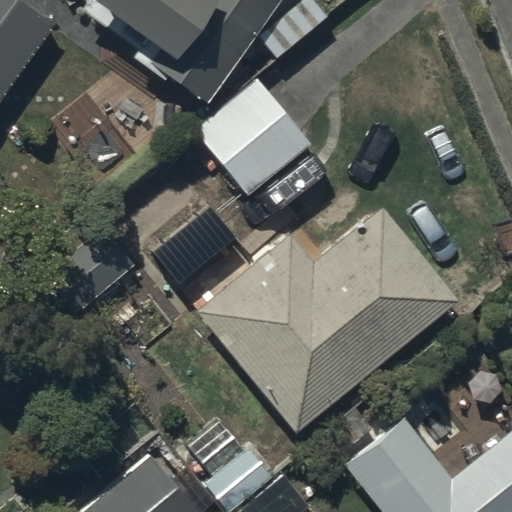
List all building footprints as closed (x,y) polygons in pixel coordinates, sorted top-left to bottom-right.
[(0,0),(0,91),(49,21),(17,0),(0,0)] [(93,0),(154,43),(144,57),(202,97),(270,0),(93,0)] [(311,0),(294,0),(254,32),(271,54),(323,15),(311,0)] [(306,141),(253,76),(190,127),(243,192),(306,141)] [(375,203),(308,258),(283,228),(188,307),(292,431),(454,296),(375,203)] [(74,309),(129,258),(96,223),(42,274),(74,309)] [(154,427),(118,387),(82,418),(119,459),(154,427)] [(511,511),(511,416),(441,473),(394,414),(335,461),(375,511),(511,511)] [(192,511),(196,509),(144,449),(71,511),(192,511)]
